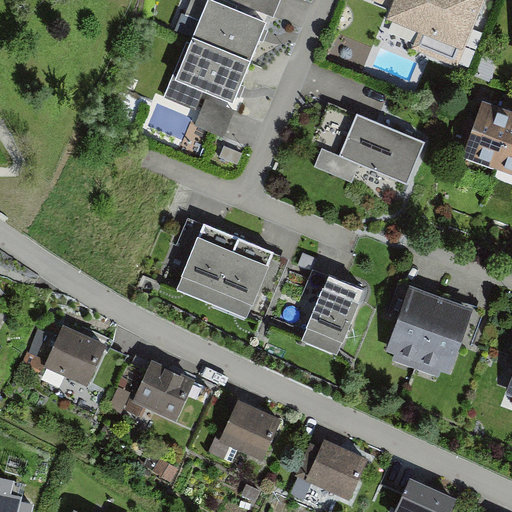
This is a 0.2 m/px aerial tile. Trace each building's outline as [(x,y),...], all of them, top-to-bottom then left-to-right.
[(268,17),(229,0),(206,0),(193,32),(251,57),(268,17)] [(246,0),(245,3),(274,15),(280,0),(246,0)] [(378,0),(391,5),(388,14),(420,27),(413,46),(457,64),(483,0),(378,0)] [(175,73),(233,98),(251,57),(193,32),(175,73)] [(511,117),(511,103),(483,93),(462,151),(496,163),(511,117)] [(207,96),(195,123),(214,131),(225,135),(236,109),(207,96)] [(426,137),(358,109),(356,114),(340,153),(359,161),(408,180),(426,137)] [(511,117),(496,163),(511,169),(511,117)] [(352,179),(359,161),(340,153),(323,146),(316,164),(352,179)] [(275,248),(204,219),(176,286),(248,315),(275,248)] [(364,284),(328,270),(301,337),(337,351),(364,284)] [(442,293),(410,281),(386,348),(418,360),(442,293)] [(418,360),(451,371),(474,304),(442,293),(418,360)] [(107,341),(64,321),(45,362),(88,382),(107,341)] [(196,373),(152,354),(133,399),(177,418),(196,373)] [(281,413),(238,395),(220,438),(263,457),(281,413)] [(363,460),(320,440),(302,479),(345,499),(363,460)] [(447,511),(456,494),(413,473),(394,511),(447,511)] [(14,511),(19,491),(0,485),(0,511),(14,511)] [(95,511),(75,503),(71,511),(95,511)]
